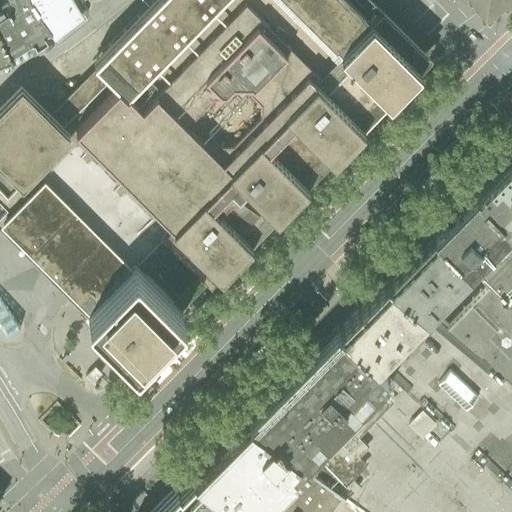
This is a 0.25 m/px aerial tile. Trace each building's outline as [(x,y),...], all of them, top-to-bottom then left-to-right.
[(147,0),(93,54),(98,60),(75,84),(50,109),(20,79),(0,98),(0,194),(8,203),(0,210),(0,216),(18,235),(46,263),(71,287),(86,302),(85,304),(133,351),(181,302),(220,262),(235,247),(250,231),(275,206),(307,173),(331,149),(361,118),(369,110),(388,91),(417,62),(370,16),(361,6),(354,0),(147,0)] [(0,0),(0,17),(11,42),(17,39),(25,35),(52,17),(40,0),(0,0)] [(40,0),(52,17),(74,0),(40,0)] [(0,46),(11,42),(0,17),(0,46)] [(474,185),(509,220),(511,222),(511,146),(498,161),(474,185)] [(355,154),(351,150),(340,161),(345,165),(355,154)] [(432,227),(467,262),(509,220),(474,185),(451,208),(432,227)] [(511,222),(509,220),(467,262),(488,283),(511,306),(511,222)] [(385,274),(423,306),(467,262),(432,227),(402,258),(385,274)] [(423,306),(385,274),(374,286),(364,296),(360,301),(351,309),(338,322),(374,356),(398,332),(423,306)] [(446,324),(511,379),(511,378),(511,306),(488,283),(446,324)] [(214,298),(210,294),(199,305),(204,310),(214,298)] [(7,308),(0,298),(0,326),(7,337),(20,327),(7,308)] [(446,324),(423,306),(398,332),(374,356),(385,366),(511,483),(511,484),(511,378),(511,379),(446,324)] [(186,327),(181,322),(171,333),(176,338),(186,327)] [(295,366),(248,413),(271,429),(296,448),(291,454),(294,457),(311,469),(315,465),(312,462),(321,453),(344,476),(350,470),(364,456),(360,452),(356,448),(366,438),(356,429),(359,425),(389,394),(374,377),(385,366),(374,356),(338,322),(295,366)] [(311,469),(340,490),(372,511),(511,511),(511,484),(511,483),(385,366),(374,377),(389,394),(359,425),(356,429),(366,438),(356,448),(360,452),(364,456),(350,470),(344,476),(321,453),(312,462),(315,465),(311,469)] [(248,413),(192,469),(245,507),(294,457),(291,454),(296,448),(271,429),(248,413)] [(294,457),(245,507),(252,511),(324,511),(340,490),(311,469),(294,457)] [(178,480),(146,511),(252,511),(245,507),(192,469),(180,482),(178,480)]
